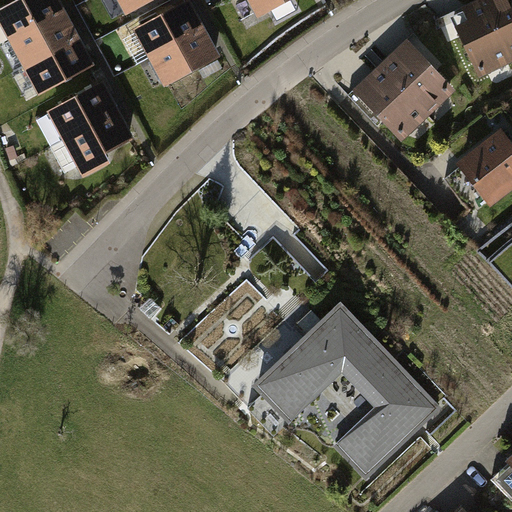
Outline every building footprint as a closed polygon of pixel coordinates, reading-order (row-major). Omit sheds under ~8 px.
[(0,30),(38,99),(95,67),(57,0),(16,0),(0,9),(0,30)] [(114,0),(124,17),(156,0),(114,0)] [(245,0),(257,21),(296,0),(245,0)] [(478,82),(511,65),(511,0),(480,0),(462,9),(464,12),(449,20),(478,82)] [(162,89),(219,59),(188,1),(131,32),(162,89)] [(401,144),(457,92),(407,40),(352,92),(401,144)] [(104,157),(133,141),(102,83),(45,114),(82,181),(109,166),(104,157)] [(490,208),(511,192),(511,141),(503,130),(457,165),(490,208)] [(333,448),(366,482),(441,410),(339,305),(252,389),(289,427),(342,375),(374,408),(333,448)] [(511,458),(507,464),(511,468),(496,483),(511,498),(511,458)]
